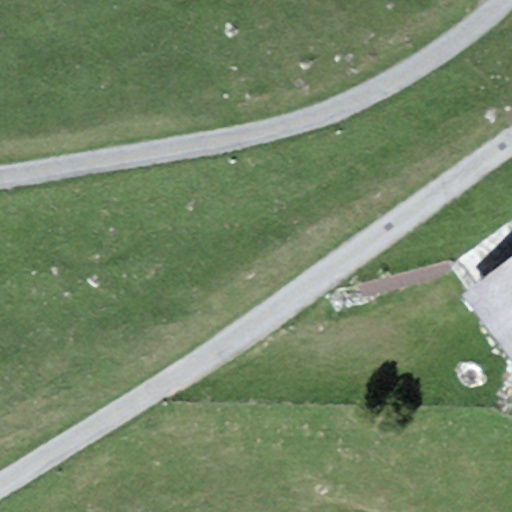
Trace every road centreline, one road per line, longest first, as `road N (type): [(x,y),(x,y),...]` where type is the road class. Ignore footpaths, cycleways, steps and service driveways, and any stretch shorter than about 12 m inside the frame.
road 1 (unclassified): [(0,489),(219,350),(511,142)]
road 2 (unclassified): [(505,0),(440,55),(314,118),(244,137),(0,174)]
